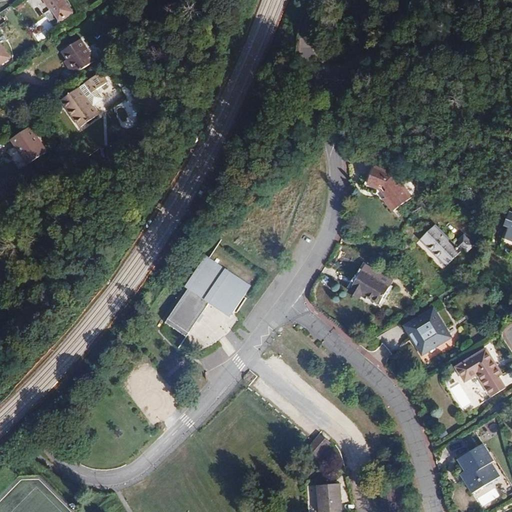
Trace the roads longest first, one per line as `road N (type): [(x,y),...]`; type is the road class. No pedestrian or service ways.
road 1 (residential): [(284,301),(187,423),(127,476),(101,481),(62,463),(0,398)]
road 2 (residential): [(284,301),(394,396),(415,434),(434,511)]
road 3 (residential): [(339,174),(338,204),(319,253),(284,301)]
road 4 (residential): [(305,50),(339,174)]
